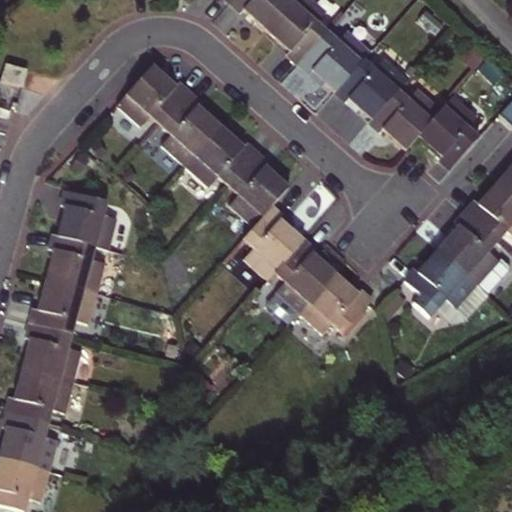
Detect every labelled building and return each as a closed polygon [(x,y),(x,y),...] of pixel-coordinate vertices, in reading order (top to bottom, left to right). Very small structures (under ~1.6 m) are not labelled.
[(233,0),(230,5),(266,33),(294,0),(233,0)] [(294,0),(266,33),(297,66),(326,33),(315,24),(333,4),(328,0),(294,0)] [(362,62),(370,53),(346,32),(337,42),(326,33),(297,66),(334,94),(362,62)] [(373,71),(362,62),(334,94),(345,104),(347,101),(371,121),(397,92),(406,81),(383,61),(373,71)] [(5,65),(0,82),(21,87),(26,70),(5,65)] [(152,67),(116,107),(140,128),(150,117),(161,127),(190,95),(152,67)] [(405,152),(417,138),(441,112),(417,91),(407,101),(397,92),(371,121),(368,124),(405,152)] [(160,146),(184,167),(220,127),(199,108),(201,105),(190,95),(161,127),(170,135),(160,146)] [(448,172),(478,139),(469,130),(476,120),(452,99),(441,112),(417,138),(440,158),(438,162),(448,172)] [(511,101),(502,112),(511,122),(511,101)] [(220,127),(184,167),(208,188),(218,177),(229,187),(257,155),(220,127)] [(253,228),(271,207),(289,188),(257,155),(229,187),(238,195),(229,206),(253,228)] [(511,163),(497,183),(511,196),(511,163)] [(511,238),(511,196),(497,183),(478,205),(475,203),(465,214),(497,243),(505,232),(511,238)] [(66,208),(58,240),(95,250),(109,254),(118,221),(104,217),(107,204),(66,193),(63,207),(66,208)] [(268,279),(274,273),(303,241),(280,220),(282,216),(271,207),(253,228),(242,241),(252,250),(245,259),(268,279)] [(488,253),(497,243),(465,214),(456,224),(459,226),(437,250),(477,286),(489,296),(507,275),(506,269),(488,253)] [(54,254),(46,283),(98,297),(106,267),(92,263),(95,250),(58,240),(54,239),(50,253),(54,254)] [(303,241),(274,273),(285,283),(276,293),(299,313),(334,274),(311,254),(314,251),(303,241)] [(437,250),(404,282),(421,296),(413,305),(429,319),(446,300),(456,309),(477,286),(437,250)] [(358,295),(334,274),(299,313),(324,335),(333,325),(343,334),(371,302),(360,292),(358,295)] [(46,283),(30,327),(72,339),(76,322),(90,326),(98,297),(46,283)] [(30,342),(22,372),(73,386),(82,356),(68,352),(72,339),(30,327),(26,341),(30,342)] [(184,351),(196,360),(203,352),(192,342),(184,351)] [(73,386),(22,372),(13,402),(10,401),(6,415),(47,426),(51,412),(65,416),(73,386)] [(6,430),(0,450),(0,460),(49,474),(58,443),(44,439),(47,426),(6,415),(2,429),(6,430)] [(49,474),(0,460),(0,507),(17,511),(23,511),(27,500),(41,504),(49,474)]
